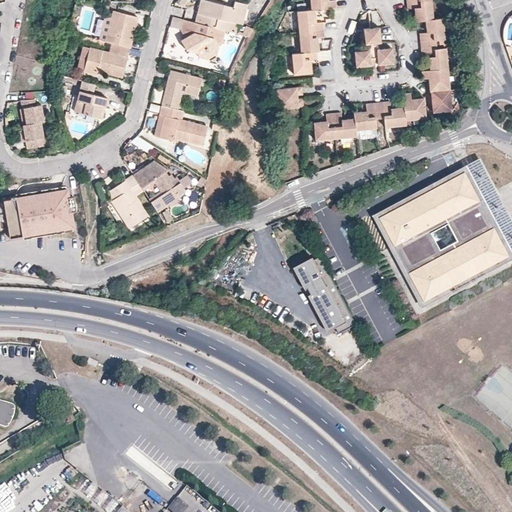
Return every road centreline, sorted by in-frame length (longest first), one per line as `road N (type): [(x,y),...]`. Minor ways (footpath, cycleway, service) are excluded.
road 1 (residential): [(486,125),(101,274),(78,275)]
road 2 (primary): [(301,403),(228,355),(146,322),(88,306),(0,298)]
road 3 (primary): [(0,315),(139,338),(220,371),(297,424)]
road 4 (residential): [(163,5),(129,124),(78,161),(20,170),(0,153)]
road 5 (residential): [(361,0),(341,47),(343,80),(404,77),(413,65),(408,39)]
road 6 (primary): [(444,511),(339,421),(301,403)]
road 7 (primary): [(420,511),(301,403)]
road 8 (primary): [(297,424),(393,511)]
